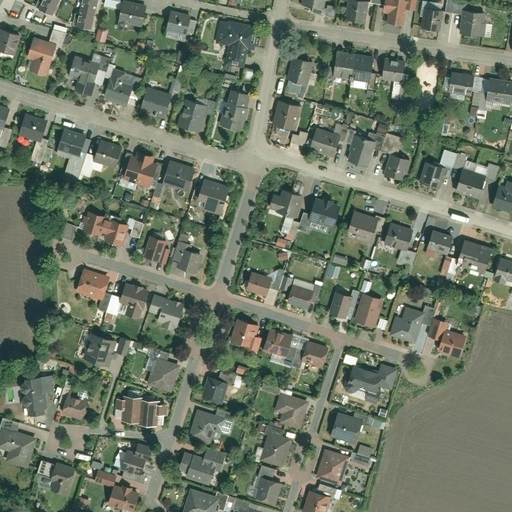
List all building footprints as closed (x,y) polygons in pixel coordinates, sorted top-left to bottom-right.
[(41,0),(39,5),(57,15),(64,0),(41,0)] [(84,0),(78,25),(96,29),(102,0),(84,0)] [(109,0),(109,7),(124,10),(125,1),(125,0),(109,0)] [(303,0),(302,5),(326,9),(327,5),(328,0),(303,0)] [(371,2),(360,0),(350,0),(348,19),(367,22),(371,2)] [(409,0),(389,0),(389,5),(388,12),(393,13),(391,23),(405,25),(408,8),(409,0)] [(409,0),(408,8),(419,10),(420,0),(409,0)] [(450,0),(449,11),(458,12),(460,0),(459,0),(450,0)] [(458,12),(465,13),(466,9),(467,1),(460,0),(458,12)] [(146,27),(150,6),(125,1),(124,10),(120,29),(131,31),(132,24),(146,27)] [(335,6),(327,5),(326,15),(334,16),(335,6)] [(445,11),(427,8),(424,27),(442,30),(445,11)] [(488,13),(466,9),(465,13),(462,33),(484,36),(488,13)] [(193,14),(172,10),(169,23),(167,30),(189,34),(193,14)] [(260,26),(225,19),(220,43),(231,45),(227,63),(247,67),(250,48),(256,50),(260,26)] [(97,40),(107,42),(110,30),(100,28),(97,40)] [(0,50),(17,56),(23,35),(2,29),(0,35),(0,50)] [(50,76),(59,43),(35,37),(29,59),(35,60),(32,71),(50,76)] [(140,41),(137,49),(144,51),(147,43),(140,41)] [(357,53),(340,51),(336,77),(354,79),(357,53)] [(357,53),(354,79),(373,82),(374,73),(376,56),(357,53)] [(92,95),(101,63),(76,56),(71,74),(80,76),(76,90),(92,95)] [(289,79),(310,84),(316,62),(295,56),(289,79)] [(387,58),(384,79),(405,82),(408,61),(387,58)] [(180,78),(186,79),(189,66),(183,65),(180,78)] [(105,99),(130,106),(136,85),(125,82),(128,71),(114,67),(105,99)] [(475,91),(477,76),(452,73),(450,91),(475,95),(475,91)] [(176,77),(172,90),(181,93),(185,80),(176,77)] [(490,93),(489,100),(511,103),(511,81),(492,78),(490,93)] [(144,109),(170,116),(176,94),(150,87),(144,109)] [(233,90),(223,125),(244,130),(254,95),(233,90)] [(490,93),(475,91),(475,95),(473,105),(488,107),(489,100),(490,93)] [(180,126),(201,132),(209,105),(188,99),(180,126)] [(273,124),(297,131),(303,106),(279,100),(273,124)] [(15,109),(0,103),(0,127),(8,130),(9,128),(15,109)] [(50,119),(27,112),(21,133),(41,140),(44,140),(45,137),(50,119)] [(311,149),(336,157),(343,135),(318,127),(311,149)] [(16,130),(9,128),(8,130),(3,145),(10,147),(16,130)] [(89,134),(67,128),(61,149),(77,154),(82,155),(83,151),(89,134)] [(302,134),(295,133),(293,142),(308,145),(311,132),(302,130),(302,134)] [(393,154),(399,156),(405,138),(389,132),(387,137),(383,150),(393,154)] [(376,148),(383,150),(387,137),(380,134),(378,141),(376,148)] [(376,148),(378,141),(358,135),(350,161),(369,167),(376,148)] [(44,140),(41,140),(35,160),(44,163),(52,139),(45,137),(44,140)] [(98,156),(97,161),(118,168),(125,146),(103,140),(98,156)] [(444,162),(456,166),(461,154),(448,150),(444,162)] [(82,155),(77,154),(70,176),(80,179),(88,152),(83,151),(82,155)] [(133,154),(125,179),(152,188),(160,162),(155,161),(157,157),(139,151),(138,155),(133,154)] [(88,152),(80,179),(85,180),(86,175),(92,177),(97,161),(98,156),(88,152)] [(464,169),(466,170),(471,156),(461,153),(461,154),(456,166),(464,169)] [(386,173),(406,180),(413,160),(399,156),(393,154),(386,173)] [(172,160),(165,183),(190,190),(197,168),(172,160)] [(442,190),(449,168),(428,161),(421,183),(442,190)] [(457,190),(483,198),(490,177),(466,170),(464,169),(457,190)] [(230,186),(206,179),(199,199),(206,201),(203,208),(222,214),(230,186)] [(511,182),(509,182),(507,187),(500,184),(493,206),(511,212),(511,182)] [(278,211),(298,217),(305,195),(284,190),(278,211)] [(314,216),(313,220),(338,227),(344,206),(319,199),(314,216)] [(104,220),(105,216),(90,211),(84,232),(99,237),(101,231),(104,220)] [(381,217),(357,211),(351,231),(360,233),(358,239),(374,243),(381,217)] [(313,220),(314,216),(306,213),(303,223),(302,229),(310,232),(313,220)] [(107,239),(125,245),(131,225),(113,219),(112,222),(109,233),(107,239)] [(109,233),(112,222),(104,220),(101,231),(109,233)] [(132,235),(142,238),(146,223),(136,220),(132,235)] [(302,229),(303,223),(296,221),(292,233),(300,236),(302,229)] [(416,229),(391,222),(385,243),(406,248),(411,250),(416,229)] [(74,240),(79,226),(69,223),(64,237),(74,240)] [(455,236),(434,230),(429,249),(449,255),(455,236)] [(145,257),(160,262),(165,247),(167,241),(152,236),(145,257)] [(278,245),(287,248),(289,240),(281,238),(278,245)] [(493,247),(467,240),(461,260),(460,266),(485,273),(493,247)] [(165,247),(160,262),(169,264),(173,250),(165,247)] [(198,274),(204,254),(185,248),(179,268),(198,274)] [(411,250),(406,248),(402,261),(416,265),(420,252),(411,250)] [(338,255),(336,262),(349,266),(351,258),(338,255)] [(450,272),(454,258),(448,256),(443,274),(449,276),(450,272)] [(511,259),(502,257),(496,278),(511,282),(511,259)] [(460,266),(461,260),(454,258),(450,272),(457,274),(460,266)] [(365,267),(373,269),(375,261),(367,259),(365,267)] [(330,275),(339,278),(342,267),(333,264),(330,275)] [(106,293),(111,276),(85,268),(77,292),(104,300),(106,293)] [(247,290),(268,296),(273,277),(252,271),(247,290)] [(283,289),(291,291),(293,284),(295,278),(287,275),(283,289)] [(368,280),(365,293),(371,295),(375,282),(368,280)] [(123,298),(121,303),(130,306),(127,314),(142,319),(151,290),(127,282),(123,298)] [(288,303),(310,309),(315,290),(293,284),(291,291),(288,303)] [(332,313),(348,318),(354,297),(338,292),(332,313)] [(123,298),(106,293),(104,300),(101,309),(117,314),(121,303),(123,298)] [(357,321),(378,327),(386,299),(371,295),(365,293),(357,321)] [(161,315),(166,298),(156,295),(151,312),(161,315)] [(161,315),(159,321),(180,327),(187,304),(166,298),(161,315)] [(423,322),(433,325),(435,318),(438,308),(428,305),(426,313),(423,322)] [(423,322),(426,313),(408,308),(405,318),(398,316),(393,335),(417,342),(423,322)] [(387,329),(390,320),(383,317),(379,327),(387,329)] [(258,336),(261,325),(239,318),(232,340),(255,347),(258,336)] [(430,336),(442,339),(445,329),(447,321),(435,318),(433,325),(430,336)] [(273,328),(266,351),(288,358),(291,346),(295,335),(273,328)] [(439,351),(462,357),(468,336),(445,329),(442,339),(439,351)] [(111,367),(119,341),(92,333),(84,359),(111,367)] [(265,338),(258,336),(255,347),(253,352),(260,354),(265,338)] [(124,338),(119,352),(129,355),(134,341),(124,338)] [(307,351),(304,361),(325,367),(331,347),(311,341),(307,351)] [(307,351),(291,346),(288,358),(286,363),(302,368),(304,361),(307,351)] [(157,357),(169,361),(172,352),(156,348),(154,356),(157,357)] [(359,364),(361,356),(348,353),(346,361),(359,364)] [(174,392),(182,365),(169,361),(157,357),(149,384),(174,392)] [(348,383),(377,393),(380,385),(384,374),(380,373),(354,364),(348,383)] [(384,374),(380,385),(393,389),(400,369),(383,364),(380,373),(384,374)] [(225,369),(221,380),(231,383),(237,385),(241,375),(225,369)] [(47,407),(49,407),(48,392),(57,391),(55,375),(24,379),(27,409),(30,408),(30,415),(47,413),(47,407)] [(203,397),(224,404),(231,383),(221,380),(210,376),(203,397)] [(265,382),(264,389),(282,393),(284,386),(265,382)] [(64,414),(84,419),(91,398),(71,392),(64,414)] [(311,401),(283,392),(277,411),(284,413),(281,421),(303,428),(311,401)] [(123,420),(141,421),(143,400),(143,397),(125,395),(125,399),(120,399),(119,409),(124,409),(123,420)] [(141,421),(140,424),(160,426),(161,415),(168,415),(169,406),(161,405),(162,402),(143,400),(141,421)] [(228,418),(200,409),(191,437),(212,444),(216,431),(223,433),(228,418)] [(333,435),(359,444),(366,423),(367,420),(356,417),(341,412),(333,435)] [(358,412),(356,417),(367,420),(366,423),(374,426),(376,418),(358,412)] [(6,428),(19,432),(22,423),(5,418),(2,427),(6,428)] [(29,467),(38,438),(19,432),(6,428),(0,447),(11,451),(7,461),(29,467)] [(284,466),(293,438),(272,431),(263,459),(284,466)] [(361,453),(374,458),(377,449),(364,444),(361,453)] [(123,469),(144,475),(151,454),(130,447),(123,469)] [(207,448),(204,457),(220,462),(218,470),(222,471),(228,454),(207,448)] [(319,477),(343,485),(351,459),(352,456),(328,448),(319,477)] [(352,456),(351,459),(371,466),(374,458),(361,453),(354,451),(352,456)] [(181,470),(189,473),(195,454),(187,452),(181,470)] [(187,477),(213,485),(218,470),(220,462),(204,457),(195,454),(189,473),(187,477)] [(39,474),(52,478),(57,463),(43,459),(39,474)] [(78,468),(57,461),(57,463),(52,478),(52,480),(56,481),(53,492),(69,497),(78,468)] [(264,477),(274,480),(277,470),(263,465),(260,476),(264,477)] [(97,482),(116,488),(116,486),(119,474),(100,469),(97,482)] [(278,505),(285,484),(274,480),(264,477),(257,499),(278,505)] [(322,483),(319,493),(333,498),(336,499),(339,489),(322,483)] [(136,511),(141,493),(116,486),(116,488),(111,505),(136,511)] [(218,511),(220,507),(223,498),(219,497),(193,488),(185,511),(218,511)] [(304,511),(328,511),(333,498),(319,493),(311,490),(304,511)] [(223,498),(220,507),(227,509),(232,495),(221,491),(219,497),(223,498)] [(90,509),(93,499),(82,495),(78,506),(90,509)] [(243,509),(249,511),(252,501),(238,497),(235,506),(243,509)]
